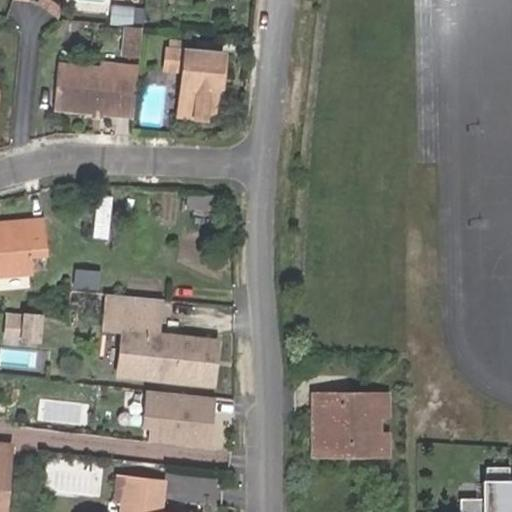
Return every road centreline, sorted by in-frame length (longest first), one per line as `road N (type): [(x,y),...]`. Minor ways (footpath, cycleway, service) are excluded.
road 1 (residential): [(261,159),(270,511)]
road 2 (residential): [(0,177),(75,159),(261,159)]
road 3 (residential): [(282,0),(261,159)]
